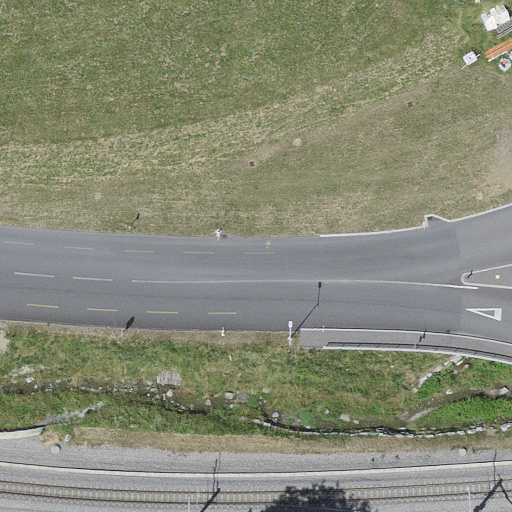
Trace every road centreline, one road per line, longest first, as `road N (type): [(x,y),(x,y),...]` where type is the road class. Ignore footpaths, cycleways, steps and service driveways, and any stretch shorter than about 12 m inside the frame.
road 1 (secondary): [(375,280),(0,267)]
road 2 (secondary): [(511,253),(375,280)]
road 3 (secondary): [(375,280),(511,306)]
